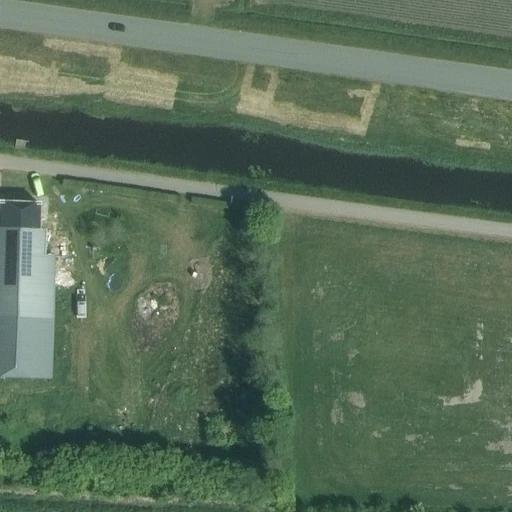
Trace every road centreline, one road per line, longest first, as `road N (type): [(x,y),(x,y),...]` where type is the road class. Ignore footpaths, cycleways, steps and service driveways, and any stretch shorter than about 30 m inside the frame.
road 1 (unclassified): [(511,87),(0,14)]
road 2 (unclassified): [(511,237),(0,165)]
